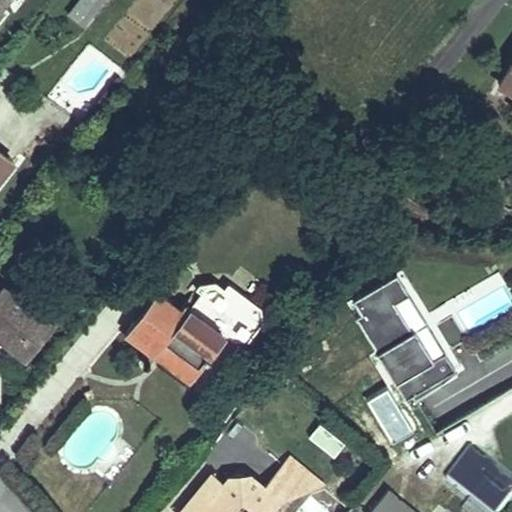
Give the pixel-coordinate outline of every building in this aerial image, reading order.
[(78,0),(68,13),(84,26),(104,0),(78,0)] [(511,57),(498,80),(511,88),(511,104),(511,106),(511,105),(511,57)] [(199,83),(211,93),(220,81),(209,72),(199,83)] [(0,175),(12,160),(0,150),(0,175)] [(356,315),(406,398),(455,368),(445,350),(433,357),(415,327),(412,329),(395,300),(409,292),(397,271),(352,298),(361,312),(356,315)] [(184,305),(201,318),(225,288),(216,281),(201,283),(184,305)] [(162,344),(198,371),(252,300),(229,282),(225,288),(201,318),(184,305),(180,310),(156,291),(126,331),(155,353),(162,344)] [(7,342),(27,358),(54,324),(2,284),(0,287),(0,286),(0,334),(2,332),(10,338),(7,342)] [(415,327),(433,357),(445,350),(427,320),(415,327)] [(0,334),(0,337),(7,342),(10,338),(2,332),(0,334)] [(155,353),(191,381),(198,371),(162,344),(155,353)] [(309,436),(324,447),(335,433),(320,422),(309,436)] [(324,447),(334,456),(345,442),(335,433),(324,447)] [(446,480),(486,511),(499,511),(511,496),(511,479),(498,468),(492,475),(483,468),(488,460),(472,448),(446,480)] [(212,474),(179,511),(275,511),(272,509),(281,499),(321,485),(287,457),(264,485),(250,474),(241,485),(229,476),(223,483),(212,474)] [(483,468),(492,475),(498,468),(488,460),(483,468)] [(229,476),(241,485),(250,474),(229,476)] [(367,511),(418,511),(388,487),(367,511)]
